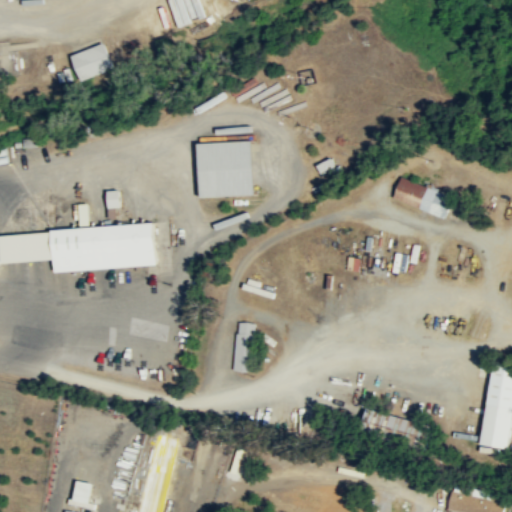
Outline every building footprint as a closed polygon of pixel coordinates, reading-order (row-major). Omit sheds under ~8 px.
[(116,67),(106,42),(73,54),(83,80),(116,67)] [(203,142),(205,197),(260,195),(258,140),(203,142)] [(455,195),(402,176),(394,199),(448,217),(455,195)] [(123,206),(123,189),(110,190),(111,207),(123,206)] [(92,203),(81,203),(82,226),(92,226),(92,203)] [(2,233),(4,270),(14,270),(13,262),(45,260),(46,271),(55,271),(56,272),(162,265),(159,223),(2,233)] [(236,370),(255,371),(257,322),(238,321),(236,370)] [(484,444),(511,448),(511,366),(495,365),(484,444)] [(369,408),(364,425),(432,442),(436,425),(369,408)] [(97,483),(80,480),(75,504),(92,508),(97,483)] [(450,508),(464,511),(504,511),(508,498),(492,493),(490,499),(455,490),(450,508)]
